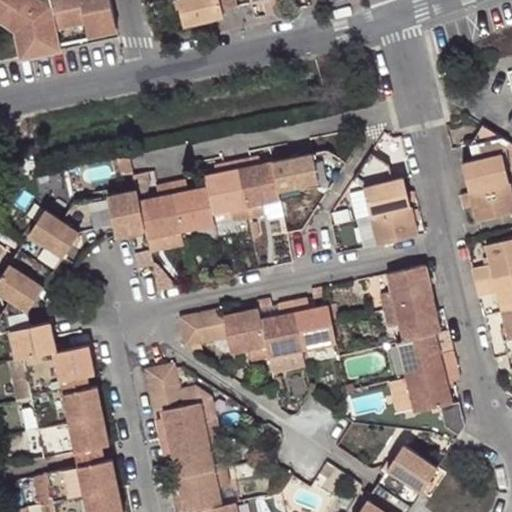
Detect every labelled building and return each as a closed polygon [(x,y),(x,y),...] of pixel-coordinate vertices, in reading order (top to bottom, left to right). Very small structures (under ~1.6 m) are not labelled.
[(30,32),(35,55),(64,49),(63,43),(117,30),(111,0),(0,0),(0,7),(25,23),(30,32)] [(224,11),(221,0),(178,0),(186,29),(227,20),(224,11)] [(221,0),(224,11),(238,8),(236,0),(221,0)] [(266,2),(269,15),(287,10),(284,0),(251,0),(253,5),(266,2)] [(0,20),(18,32),(24,58),(35,55),(30,32),(25,23),(0,7),(0,20)] [(474,160),(504,154),(511,143),(511,140),(485,124),(471,146),(474,160)] [(274,159),(280,188),(322,178),(332,186),(350,159),(332,147),(274,159)] [(373,213),(413,203),(406,174),(395,177),(392,163),(376,150),(356,179),(366,186),(373,213)] [(136,171),(132,154),(118,157),(122,174),(136,171)] [(238,158),(240,166),(259,162),(258,154),(238,158)] [(511,181),(504,154),(474,160),(465,162),(472,191),(511,181)] [(215,163),(216,171),(240,166),(238,158),(215,163)] [(274,159),(259,162),(240,166),(250,216),(267,212),(264,201),(282,196),(280,188),(274,159)] [(240,166),(216,171),(208,173),(210,184),(215,211),(234,207),(237,218),(250,216),(240,166)] [(145,171),(136,173),(139,188),(148,186),(145,171)] [(42,190),(69,188),(68,176),(41,179),(42,190)] [(172,181),(183,230),(218,223),(215,211),(210,184),(193,187),(191,177),(172,181)] [(147,228),(149,237),(183,230),(172,181),(158,184),(161,195),(142,199),(147,228)] [(511,184),(511,181),(472,191),(475,205),(479,220),(511,212),(511,184)] [(110,194),(116,224),(119,233),(132,231),(147,228),(142,199),(139,188),(110,194)] [(475,205),(472,191),(465,193),(468,207),(475,205)] [(76,200),(65,219),(82,231),(116,224),(110,194),(76,200)] [(378,242),(420,233),(413,203),(373,213),(378,242)] [(74,244),(82,231),(65,219),(49,208),(26,241),(61,263),(66,256),(74,244)] [(364,246),(378,242),(373,213),(351,219),(353,227),(358,225),(364,246)] [(252,223),(255,237),(262,235),(259,222),(252,223)] [(149,237),(152,251),(185,245),(183,230),(149,237)] [(511,273),(511,237),(488,244),(493,261),(473,266),(477,282),(511,273)] [(52,276),(17,254),(0,279),(0,288),(13,298),(30,309),(38,297),(46,286),(52,276)] [(392,290),(382,294),(385,309),(434,297),(427,264),(388,273),(392,290)] [(504,310),(511,308),(511,273),(477,282),(480,295),(493,293),(500,291),(502,303),(504,310)] [(328,294),(326,286),(314,289),(315,297),(328,294)] [(496,304),(502,303),(500,291),(493,293),(496,304)] [(334,321),(330,304),(313,307),(311,297),(294,300),(303,349),(338,342),(334,321)] [(434,297),(385,309),(389,326),(401,323),(405,340),(437,332),(442,330),(434,297)] [(0,315),(0,316),(3,330),(10,329),(33,325),(30,309),(13,298),(0,315)] [(303,349),(294,300),(280,303),(282,314),(263,318),(270,356),(303,349)] [(225,307),(209,310),(216,340),(231,337),(227,315),(225,307)] [(263,318),(261,308),(227,315),(231,337),(234,351),(251,347),(254,359),(270,356),(263,318)] [(209,310),(196,313),(202,343),(216,340),(209,310)] [(182,316),(188,346),(194,345),(202,343),(196,313),(182,316)] [(52,321),(33,325),(10,329),(16,358),(22,357),(58,350),(55,334),(52,321)] [(442,330),(437,332),(442,351),(454,348),(450,328),(442,330)] [(454,348),(442,351),(437,332),(405,340),(398,341),(407,377),(458,363),(454,348)] [(383,345),(392,380),(407,377),(398,341),(383,345)] [(31,397),(43,458),(76,451),(103,445),(109,443),(97,386),(89,387),(62,392),(60,379),(87,375),(94,373),(88,344),(85,345),(58,350),(22,357),(31,397)] [(270,356),(274,373),(306,367),(303,349),(270,356)] [(16,401),(31,397),(22,357),(16,358),(8,360),(16,401)] [(150,382),(179,377),(177,368),(175,361),(146,366),(150,382)] [(407,377),(414,407),(415,412),(442,405),(451,403),(447,383),(457,381),(461,380),(458,363),(407,377)] [(89,387),(87,375),(60,379),(62,392),(89,387)] [(181,389),(179,377),(150,382),(152,395),(181,390),(181,389)] [(399,411),(414,407),(407,377),(392,380),(399,411)] [(346,384),(348,391),(370,385),(369,379),(346,384)] [(204,421),(216,419),(212,395),(197,385),(181,389),(181,390),(184,404),(200,401),(204,421)] [(184,404),(181,390),(152,395),(155,410),(162,408),(163,408),(184,404)] [(451,403),(442,405),(447,427),(461,435),(467,425),(462,400),(451,403)] [(165,419),(170,443),(219,433),(216,419),(204,421),(200,401),(184,404),(163,408),(165,419)] [(170,443),(165,419),(157,420),(162,445),(170,443)] [(219,433),(170,443),(175,467),(177,477),(215,469),(212,452),(223,450),(219,433)] [(175,467),(170,443),(162,445),(167,468),(175,467)] [(406,443),(388,468),(424,492),(440,467),(406,443)] [(104,451),(103,445),(76,451),(77,456),(80,466),(106,460),(104,451)] [(47,472),(53,501),(55,511),(122,511),(112,458),(106,460),(80,466),(47,472)] [(337,465),(328,459),(320,471),(329,477),(337,465)] [(215,469),(177,477),(185,511),(192,510),(222,503),(218,486),(230,482),(227,466),(215,469)] [(424,492),(388,468),(384,466),(381,470),(386,474),(380,483),(414,506),(424,492)] [(37,504),(40,503),(53,501),(47,472),(32,476),(37,504)] [(169,479),(175,511),(181,511),(185,511),(177,477),(169,479)] [(366,495),(368,496),(391,511),(410,511),(413,508),(414,506),(380,483),(378,486),(373,493),(369,491),(366,495)] [(391,511),(368,496),(357,511),(391,511)] [(41,511),(55,511),(53,501),(40,503),(41,511)] [(236,511),(235,506),(234,501),(222,503),(192,510),(191,511),(236,511)]
